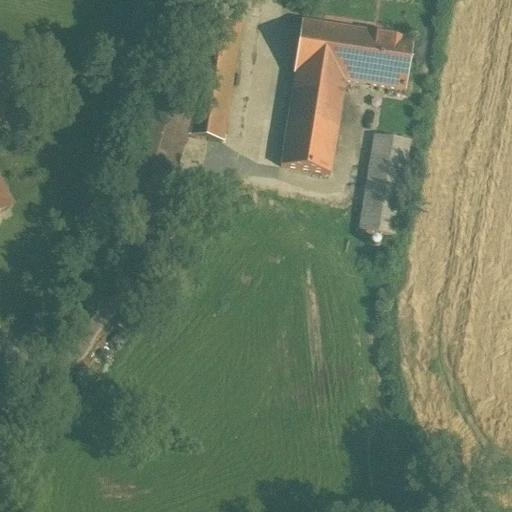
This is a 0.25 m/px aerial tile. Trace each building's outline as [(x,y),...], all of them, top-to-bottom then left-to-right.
[(244,0),(209,0),(208,11),(242,17),(244,0)] [(191,119),(147,106),(112,222),(156,236),(185,139),(221,144),(242,17),(208,11),(191,119)] [(352,34),(301,26),(294,76),(295,76),(280,169),(329,177),(344,84),(352,34)] [(412,44),(352,34),(344,84),(405,93),(412,44)] [(0,86),(0,123),(16,115),(0,86)] [(404,163),(373,158),(361,233),(392,238),(404,163)] [(0,188),(0,215),(12,209),(0,188)]
